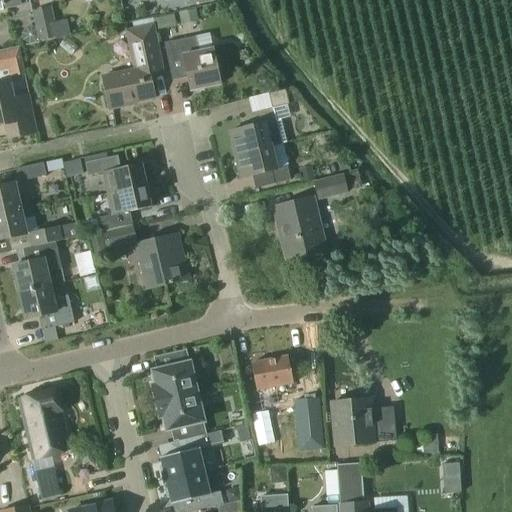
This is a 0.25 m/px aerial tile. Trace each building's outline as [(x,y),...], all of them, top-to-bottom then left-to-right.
[(0,0),(0,1),(2,1),(4,9),(20,6),(18,0),(0,0)] [(34,10),(41,41),(59,37),(52,6),(34,10)] [(176,26),(173,16),(154,20),(156,30),(176,26)] [(156,30),(154,20),(153,20),(152,19),(132,23),(133,29),(125,30),(133,71),(103,77),(109,109),(155,99),(151,78),(165,75),(156,30)] [(199,53),(196,37),(164,44),(172,81),(188,78),(191,92),(220,85),(213,50),(199,53)] [(60,46),(72,56),(78,48),(66,38),(60,46)] [(19,49),(0,52),(0,71),(9,69),(11,77),(24,74),(19,49)] [(29,95),(12,98),(9,87),(0,88),(0,126),(4,126),(7,141),(38,134),(29,95)] [(228,133),(234,155),(281,145),(287,143),(278,108),(289,105),(285,91),(268,95),(271,109),(257,112),(261,125),(228,133)] [(281,145),(234,155),(240,180),(252,177),(271,172),(275,185),(290,181),(281,145)] [(107,195),(147,186),(142,165),(120,169),(118,156),(85,163),(88,176),(103,173),(107,195)] [(49,173),(65,169),(64,165),(63,161),(62,161),(56,162),(47,164),(49,173)] [(64,165),(67,180),(83,176),(79,161),(64,165)] [(47,176),(44,163),(15,170),(19,183),(47,176)] [(312,168),(298,171),(301,184),(315,181),(312,168)] [(348,194),(344,174),(315,181),(313,182),(318,201),(348,194)] [(0,214),(32,207),(29,196),(18,199),(15,184),(0,187),(0,214)] [(151,208),(147,186),(107,195),(112,216),(97,219),(100,232),(133,225),(130,212),(151,208)] [(326,253),(312,198),(291,204),(291,205),(274,210),(282,242),(285,241),(290,262),(326,253)] [(9,253),(23,250),(56,242),(80,237),(77,226),(62,230),(61,227),(38,233),(32,207),(0,214),(0,241),(6,240),(9,253)] [(136,243),(132,227),(103,234),(107,250),(136,243)] [(182,252),(177,235),(136,245),(147,291),(184,282),(177,254),(182,252)] [(62,269),(56,242),(23,250),(26,264),(12,267),(19,294),(51,286),(47,273),(62,269)] [(89,262),(80,265),(82,276),(92,274),(89,262)] [(51,286),(19,294),(25,320),(39,317),(42,331),(75,324),(68,296),(54,300),(51,286)] [(230,345),(218,348),(220,359),(232,356),(230,345)] [(153,387),(157,403),(191,395),(187,376),(192,375),(186,351),(154,358),(157,371),(153,372),(156,386),(153,387)] [(291,371),(288,357),(251,364),(256,391),(284,386),(286,399),(320,394),(318,368),(306,369),(291,371)] [(72,451),(57,390),(18,399),(33,460),(72,451)] [(191,395),(157,403),(160,418),(164,417),(167,431),(171,430),(174,442),(178,441),(178,442),(206,435),(200,411),(195,412),(191,395)] [(295,401),(299,450),(322,449),(319,399),(295,401)] [(370,410),(369,400),(332,403),(335,447),(396,442),(393,408),(370,410)] [(251,440),(247,427),(235,430),(239,443),(251,440)] [(163,482),(204,473),(199,450),(210,448),(206,435),(178,442),(181,453),(160,459),(162,465),(159,467),(163,482)] [(443,464),(444,479),(460,478),(459,463),(443,464)] [(408,511),(408,496),(374,498),(375,511),(373,511),(372,511),(368,511),(368,503),(364,503),(361,464),(337,465),(339,511),(408,511)] [(35,473),(41,500),(60,496),(55,468),(35,473)] [(272,470),(273,484),(287,483),(286,469),(272,470)] [(210,495),(204,473),(163,482),(167,497),(170,499),(171,505),(192,500),(195,511),(223,505),(220,492),(210,495)] [(240,500),(237,489),(225,491),(228,503),(240,500)] [(288,511),(287,496),(261,498),(261,511),(288,511)] [(229,511),(241,511),(241,500),(227,504),(229,511)] [(113,511),(112,502),(69,511),(113,511)]
